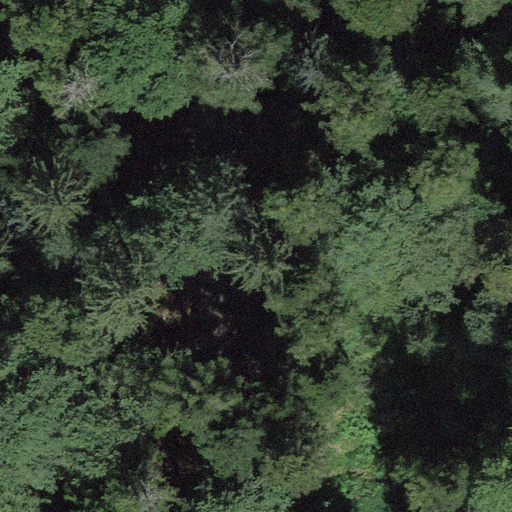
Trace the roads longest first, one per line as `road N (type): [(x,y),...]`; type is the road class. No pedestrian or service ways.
road 1 (track): [(240,292),(123,0)]
road 2 (track): [(244,511),(240,292)]
